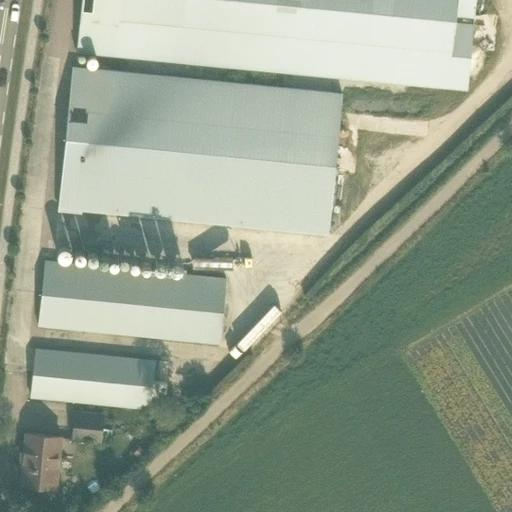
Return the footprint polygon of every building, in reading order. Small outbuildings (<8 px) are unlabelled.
[(81,0),(77,52),(467,87),(475,0),(81,0)] [(329,233),(343,92),(72,67),(58,208),(329,233)] [(45,261),(38,325),(218,345),(225,280),(45,261)] [(35,349),(30,397),(148,409),(153,362),(35,349)] [(101,413),(73,410),(70,438),(98,441),(101,413)] [(61,436),(26,433),(21,484),(56,488),(61,436)]
